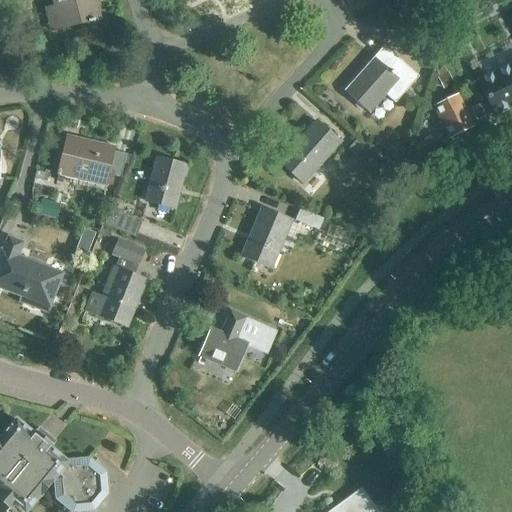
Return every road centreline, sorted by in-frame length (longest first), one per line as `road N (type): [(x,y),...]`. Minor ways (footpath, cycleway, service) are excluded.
road 1 (residential): [(231,493),(398,306),(511,209)]
road 2 (residential): [(129,412),(220,190),(221,150)]
road 3 (residential): [(221,150),(243,137),(329,40),(333,14),(324,0)]
road 4 (residential): [(0,96),(146,105)]
road 5 (residential): [(279,0),(155,56)]
road 6 (residential): [(129,412),(0,372)]
road 7 (residential): [(231,493),(213,470),(129,412)]
